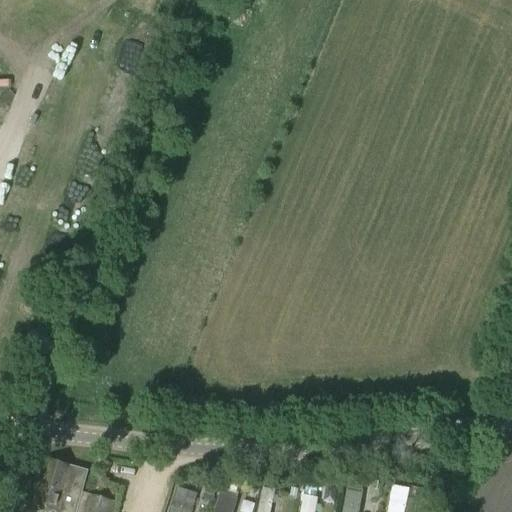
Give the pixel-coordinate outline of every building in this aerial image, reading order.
[(108,511),(111,505),(111,504),(79,494),(85,474),(45,462),(31,506),(36,507),(37,511),(50,511),(51,511),(108,511)] [(234,494),(239,481),(226,476),(221,489),(234,494)] [(390,487),(385,511),(402,511),(407,490),(390,487)] [(190,511),(196,495),(175,488),(167,511),(190,511)] [(262,488),(256,511),(269,511),(274,490),(262,488)] [(205,489),(202,498),(209,500),(212,491),(205,489)] [(345,489),(340,511),(356,511),(360,491),(345,489)] [(231,496),(218,492),(212,511),(231,511),(235,500),(230,499),(231,496)] [(302,497),(299,511),(313,511),(316,499),(302,497)]
